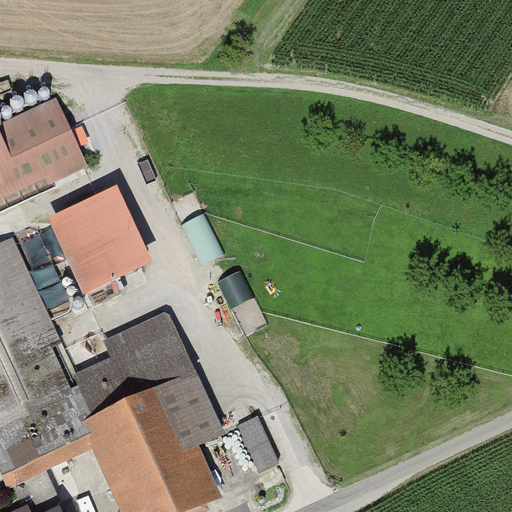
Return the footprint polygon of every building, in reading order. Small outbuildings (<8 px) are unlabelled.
[(0,191),(46,170),(52,184),(87,168),(48,84),(0,106),(0,191)] [(111,197),(55,224),(95,308),(123,295),(115,280),(144,266),(111,197)] [(202,269),(222,262),(207,218),(188,225),(202,269)] [(47,322),(11,243),(0,248),(0,439),(18,478),(10,481),(24,511),(41,511),(61,503),(45,468),(106,440),(139,511),(184,511),(216,497),(193,447),(220,435),(167,320),(111,346),(118,362),(79,380),(83,388),(67,396),(36,327),(47,322)] [(279,467),(258,419),(239,427),(260,475),(279,467)]
